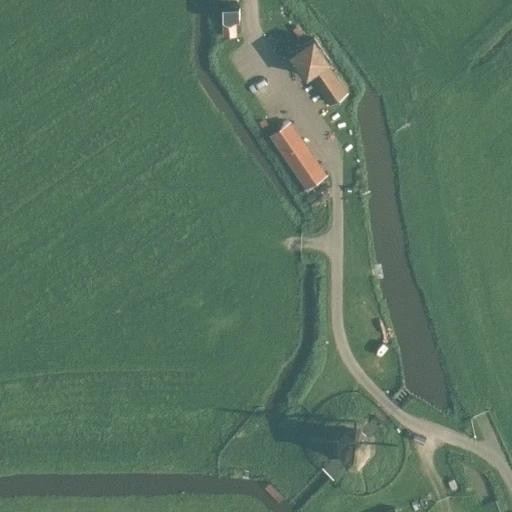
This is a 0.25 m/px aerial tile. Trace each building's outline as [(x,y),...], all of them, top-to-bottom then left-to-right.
[(243,0),(226,0),(227,4),(227,20),(241,20),(240,3),(243,3),(243,0)] [(333,45),(318,23),(296,39),(311,61),(314,59),(335,88),(351,77),(330,47),(333,45)] [(330,162),(292,107),(274,120),(311,175),(330,162)] [(374,424),(373,424),(387,410),(379,402),(365,416),(365,415),(351,415),(342,425),(341,438),(351,447),(364,448),(374,438),(374,424)] [(391,511),(404,506),(397,493),(378,502),(382,511),(391,511)]
